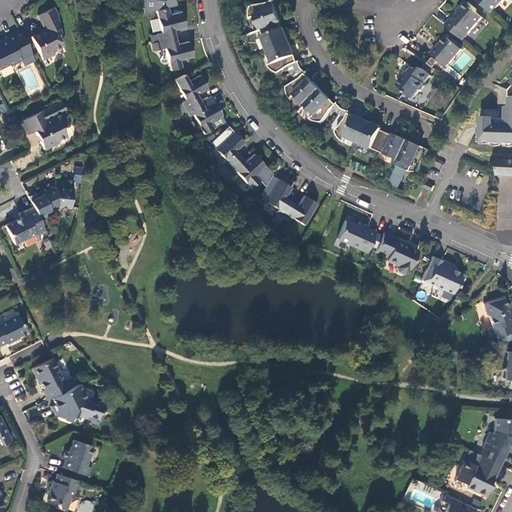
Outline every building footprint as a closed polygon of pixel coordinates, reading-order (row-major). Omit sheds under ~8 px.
[(262,29),(281,22),(274,0),(273,0),(270,1),(267,2),(253,5),(251,11),(252,16),(256,15),(262,29)] [(479,0),(492,12),(497,7),(496,0),(479,0)] [(451,18),(445,24),(464,40),(483,17),(477,11),(477,9),(469,2),(464,7),(461,5),(457,10),(458,14),(453,20),(451,18)] [(172,14),(170,7),(157,10),(162,32),(158,33),(160,40),(177,36),(176,30),(187,27),(183,12),(172,14)] [(31,37),(42,58),(42,60),(54,54),(53,52),(56,51),(55,48),(63,44),(59,35),(61,34),(56,13),(54,8),(38,17),(45,30),(31,37)] [(262,29),(269,48),(291,41),(285,27),(284,27),(281,22),(262,29)] [(31,55),(31,54),(19,30),(5,36),(6,38),(0,40),(0,68),(10,64),(13,65),(21,62),(22,59),(31,55)] [(151,35),(152,42),(160,40),(158,33),(151,35)] [(179,43),(177,36),(160,40),(161,47),(165,47),(170,69),(182,67),(181,60),(194,57),(190,41),(179,43)] [(458,54),(462,49),(448,36),(439,46),(437,46),(431,53),(448,67),(458,54)] [(154,49),(161,47),(160,40),(152,42),(154,49)] [(293,63),(299,60),(291,41),(269,48),(275,62),(270,64),(274,70),(279,72),(293,63)] [(293,63),(296,71),(302,66),(299,60),(293,63)] [(302,76),(306,72),(307,71),(302,66),(296,71),(302,76)] [(425,82),(431,74),(422,67),(415,68),(412,66),(408,71),(409,72),(407,74),(405,73),(397,83),(405,90),(405,92),(413,98),(420,90),(422,89),(425,85),(425,82)] [(296,94),(306,105),(322,88),(306,72),(302,76),(289,86),(288,91),(290,95),(292,98),(296,94)] [(188,80),(185,73),(175,79),(185,99),(181,101),(185,108),(201,100),(197,93),(208,88),(201,73),(188,80)] [(334,108),(337,104),(322,88),(306,105),(316,115),(313,119),(317,121),(324,122),(334,108)] [(492,143),(492,144),(511,144),(511,90),(510,123),(511,123),(511,125),(496,125),(496,119),(481,118),(480,130),(483,136),(484,137),(484,142),(492,143)] [(205,107),(201,100),(185,108),(188,115),(192,113),(203,133),(214,128),(211,122),(223,115),(215,101),(205,107)] [(185,108),(181,101),(175,104),(183,118),(188,115),(185,108)] [(57,103),(21,121),(27,134),(35,130),(37,135),(39,134),(40,137),(40,141),(44,149),(58,142),(57,140),(66,136),(61,126),(67,123),(62,113),(57,103)] [(334,108),(339,113),(343,108),(338,103),(337,104),(334,108)] [(347,117),(350,113),(349,113),(349,110),(343,108),(339,113),(347,117)] [(346,136),(360,143),(369,122),(350,113),(347,117),(337,131),(340,137),(344,141),(346,136)] [(400,161),(409,140),(396,134),(395,136),(388,133),(382,129),(382,128),(369,122),(360,143),(379,152),(400,161)] [(222,162),(227,168),(240,156),(236,151),(244,143),(233,131),(214,147),(225,159),(222,162)] [(413,172),(418,172),(428,149),(409,140),(400,161),(412,166),(410,171),(413,172)] [(246,162),(240,156),(227,168),(232,174),(235,171),(250,188),(259,181),(264,187),(272,174),(254,154),(246,162)] [(499,175),(511,176),(511,160),(499,160),(499,175)] [(221,173),(227,168),(222,162),(216,167),(221,173)] [(226,179),(232,174),(227,168),(221,173),(226,179)] [(36,193),(27,197),(33,207),(38,218),(46,215),(44,211),(51,209),(57,206),(69,208),(73,181),(56,180),(55,187),(43,193),(44,195),(38,198),(36,193)] [(276,212),(282,216),(292,202),(285,198),(291,189),(278,180),(265,200),(278,208),(276,212)] [(435,185),(427,182),(424,187),(433,191),(435,185)] [(298,207),(292,202),(282,216),(289,221),(291,217),(304,226),(317,205),(304,197),(298,207)] [(36,236),(45,231),(38,218),(33,207),(18,214),(20,218),(4,226),(13,244),(26,238),(26,235),(33,232),(35,234),(36,236)] [(278,223),(282,216),(276,212),(271,218),(278,223)] [(366,253),(375,233),(368,230),(369,228),(360,224),(358,227),(345,221),(337,239),(366,253)] [(396,239),(383,233),(374,252),(387,259),(386,261),(397,266),(396,269),(398,272),(403,274),(407,273),(409,268),(410,269),(418,251),(411,248),(412,246),(403,242),(403,243),(396,240),(396,239)] [(441,260),(431,256),(421,279),(433,285),(435,288),(439,290),(443,289),(452,293),(455,286),(457,287),(458,284),(461,286),(466,275),(453,269),(455,265),(442,259),(441,260)] [(504,297),(483,303),(486,313),(488,314),(491,327),(489,327),(492,337),(495,336),(509,332),(511,331),(511,330),(510,322),(511,321),(511,320),(510,313),(508,313),(504,297)] [(26,333),(17,315),(0,323),(0,345),(5,343),(6,345),(14,341),(13,339),(26,333)] [(511,340),(509,332),(495,336),(497,343),(511,340)] [(511,345),(510,346),(510,350),(498,352),(499,364),(497,367),(500,369),(501,377),(509,377),(510,386),(511,386),(511,345)] [(43,390),(48,399),(51,397),(75,385),(70,376),(63,379),(53,358),(33,368),(37,377),(39,377),(45,389),(43,390)] [(80,391),(75,385),(51,397),(55,406),(52,408),(56,416),(60,414),(63,419),(69,421),(71,416),(75,418),(76,415),(85,418),(86,416),(95,419),(97,413),(100,411),(102,404),(85,398),(87,395),(85,391),(80,391)] [(11,439),(0,415),(0,440),(2,443),(11,439)] [(489,451),(486,458),(500,465),(511,440),(511,438),(510,437),(511,434),(511,427),(511,419),(494,419),(493,429),(491,434),(489,433),(482,448),(489,451)] [(62,468),(87,476),(90,468),(85,466),(92,447),(74,440),(69,452),(65,450),(62,459),(65,460),(62,468)] [(494,479),(500,465),(486,458),(480,455),(479,458),(475,466),(464,460),(455,479),(463,483),(465,487),(485,497),(490,485),(489,484),(492,478),(494,479)] [(73,495),(78,481),(58,474),(55,482),(53,481),(50,489),(52,490),(48,501),(56,504),(59,508),(65,510),(70,496),(73,495)] [(473,511),(475,508),(444,493),(440,501),(448,504),(444,511),(445,511),(473,511)] [(81,499),(78,511),(92,511),(94,502),(81,499)]
